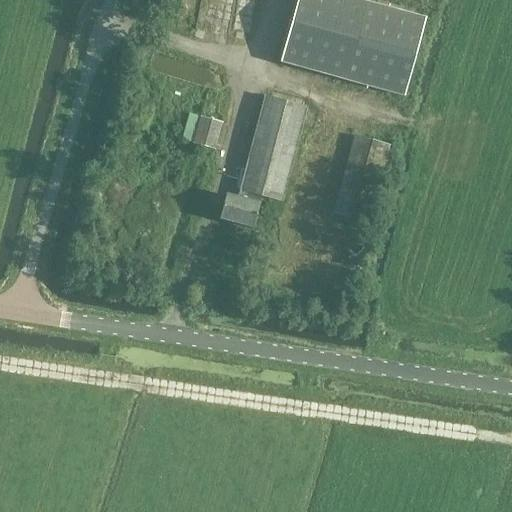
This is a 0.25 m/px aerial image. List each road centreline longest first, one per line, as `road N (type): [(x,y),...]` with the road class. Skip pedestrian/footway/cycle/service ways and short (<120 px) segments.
road 1 (track): [(0,370),(511,447)]
road 2 (tertiary): [(17,319),(511,395)]
road 3 (unclassified): [(17,319),(110,0)]
